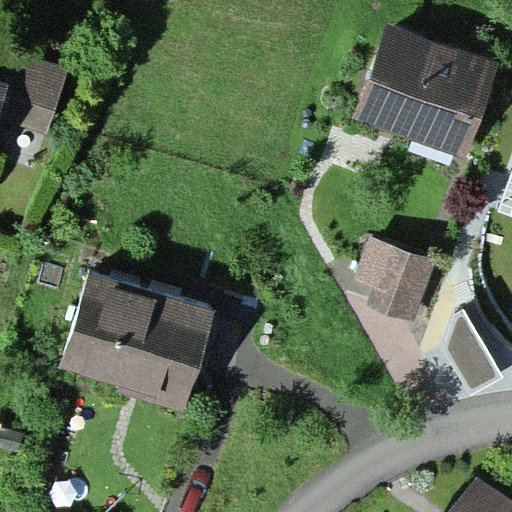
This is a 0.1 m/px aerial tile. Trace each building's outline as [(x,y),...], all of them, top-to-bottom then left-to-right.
[(398,28),(368,114),(472,151),(502,65),(398,28)] [(11,77),(0,114),(54,130),(73,69),(19,53),(11,77)] [(0,73),(0,114),(11,77),(0,73)] [(403,246),(386,301),(433,315),(450,261),(403,246)] [(101,266),(71,360),(188,397),(218,302),(101,266)] [(511,511),(511,501),(477,477),(452,511),(511,511)]
